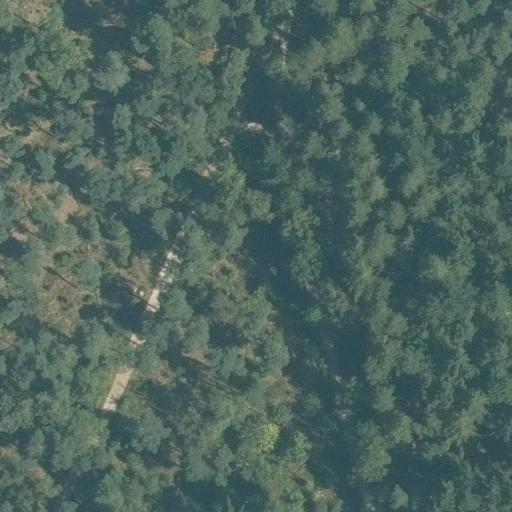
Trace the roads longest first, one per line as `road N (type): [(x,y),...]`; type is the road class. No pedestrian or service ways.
road 1 (track): [(372,511),(290,146),(273,131),(228,136)]
road 2 (track): [(228,136),(53,511)]
road 3 (track): [(228,136),(291,0)]
